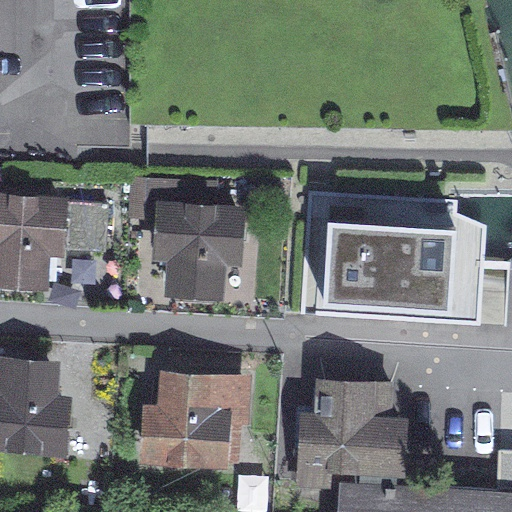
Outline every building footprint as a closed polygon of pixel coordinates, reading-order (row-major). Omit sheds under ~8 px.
[(456,200),(310,191),(302,315),(477,324),(483,225),(456,214),(456,200)] [(77,196),(0,192),(0,248),(2,248),(0,282),(55,285),(57,250),(74,251),(77,196)] [(255,207),(167,202),(164,258),(180,259),(178,292),(233,295),(235,260),(252,261),(255,207)] [(0,389),(0,445),(74,453),(79,397),(63,396),(66,365),(11,359),(8,391),(0,389)] [(171,406),(150,405),(147,461),(240,465),(242,420),(252,421),(254,374),(173,371),(171,406)] [(331,410),(306,409),(304,466),(409,470),(411,412),(383,411),(384,376),(333,373),(331,410)] [(511,511),(511,492),(417,489),(340,483),(338,511),(268,511),(223,510),(222,511),(511,511)]
